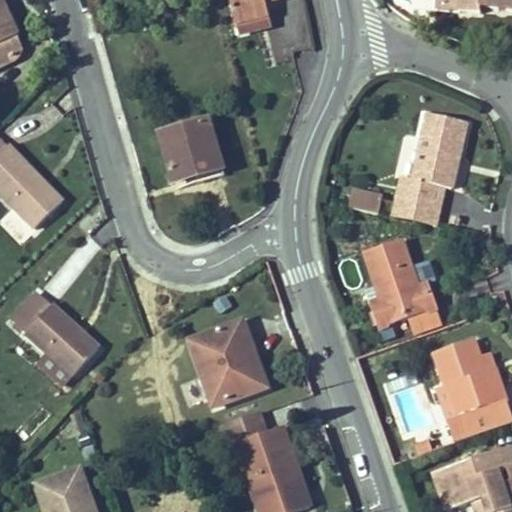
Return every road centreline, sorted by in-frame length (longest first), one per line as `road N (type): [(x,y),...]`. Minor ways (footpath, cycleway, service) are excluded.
road 1 (residential): [(64,0),(125,206),(149,248),(183,260),(290,209)]
road 2 (residential): [(290,209),(388,511)]
road 3 (residential): [(343,37),(298,153),(290,209)]
road 4 (residential): [(343,37),(511,77)]
